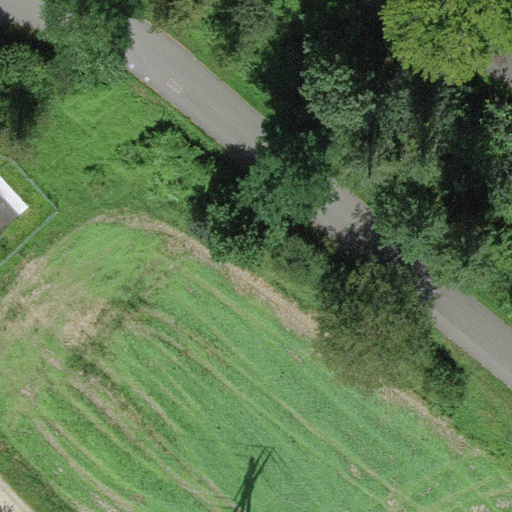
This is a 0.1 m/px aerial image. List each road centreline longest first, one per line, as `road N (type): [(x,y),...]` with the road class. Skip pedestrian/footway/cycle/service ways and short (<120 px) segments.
road 1 (unclassified): [(37,0),(131,45),(511,349)]
road 2 (track): [(402,0),(511,58)]
